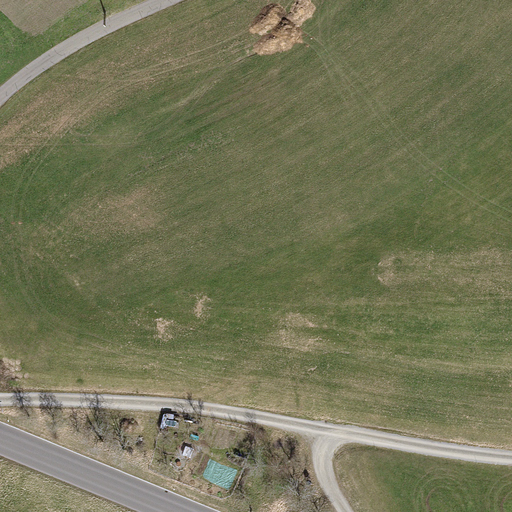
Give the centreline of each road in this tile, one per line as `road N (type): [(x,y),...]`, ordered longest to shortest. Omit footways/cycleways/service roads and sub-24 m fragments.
road 1 (track): [(0,399),(217,412),(511,461)]
road 2 (residential): [(0,98),(63,50),(167,0)]
road 3 (tertiary): [(0,439),(179,511)]
